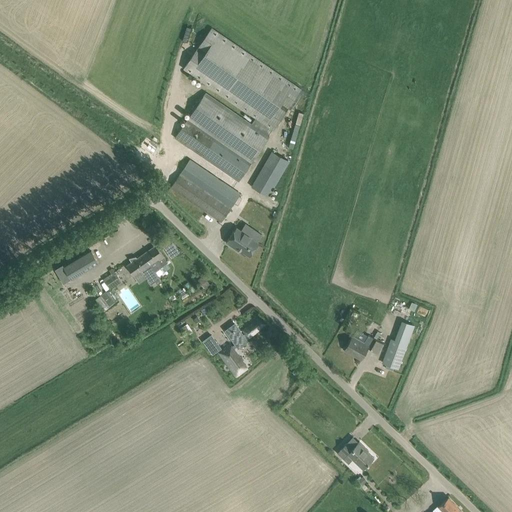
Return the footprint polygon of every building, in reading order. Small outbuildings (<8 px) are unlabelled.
[(207,92),(176,136),(240,181),(270,136),(269,136),(273,129),(275,130),(303,90),(213,27),(185,68),(258,118),(254,125),(207,92)] [(270,197),(290,161),(273,150),(252,186),(270,197)] [(191,159),(177,179),(171,187),(221,221),(227,213),(239,196),(236,194),(238,191),(191,159)] [(226,242),(242,253),(243,251),(250,256),(259,243),(236,227),(226,242)] [(179,252),(171,241),(163,246),(171,257),(179,252)] [(156,245),(143,254),(150,264),(150,265),(155,272),(155,271),(163,265),(168,262),(156,245)] [(99,263),(92,251),(65,268),(72,280),(99,263)] [(146,277),(155,272),(150,265),(150,264),(143,254),(137,258),(136,257),(129,258),(131,262),(126,265),(134,276),(142,271),(146,277)] [(123,282),(115,271),(104,279),(111,290),(123,282)] [(260,317),(252,322),(242,330),(245,334),(247,336),(249,338),(266,323),(260,317)] [(398,333),(395,340),(391,339),(383,362),(398,368),(414,325),(408,323),(403,335),(398,333)] [(246,337),(247,336),(245,334),(243,335),(238,328),(235,330),(234,329),(231,331),(232,332),(229,334),(236,343),(232,346),(234,349),(238,346),(239,347),(247,341),(245,338),(246,337)] [(352,336),(349,341),(344,350),(361,360),(368,348),(378,354),(384,343),(368,335),(364,343),(352,336)] [(218,343),(209,350),(212,354),(222,347),(218,343)] [(236,376),(248,368),(234,349),(232,346),(231,344),(219,352),(236,376)] [(363,469),(367,465),(374,458),(364,448),(365,447),(359,441),(352,449),(346,443),(337,452),(349,463),(353,459),(363,469)] [(462,511),(448,497),(438,506),(443,511),(442,511),(462,511)]
